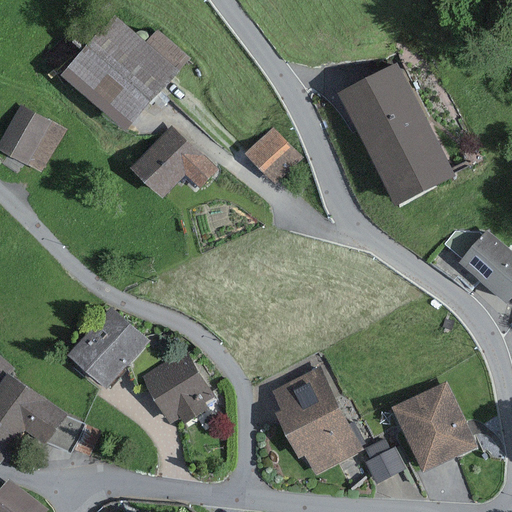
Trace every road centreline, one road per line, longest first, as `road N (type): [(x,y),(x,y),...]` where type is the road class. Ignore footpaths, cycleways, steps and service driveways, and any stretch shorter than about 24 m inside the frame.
road 1 (residential): [(224,0),(303,111),(336,197),(370,236),(456,296),(490,339),(511,426)]
road 2 (unclassified): [(247,498),(244,391),(228,364),(184,324),(99,288),(0,195)]
road 3 (residential): [(247,498),(78,481)]
road 4 (residential): [(383,511),(247,498)]
